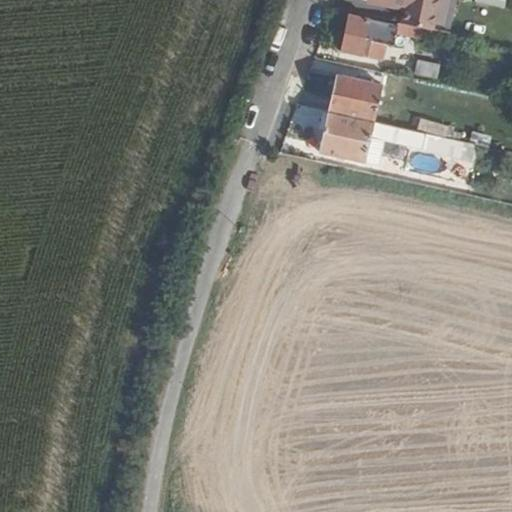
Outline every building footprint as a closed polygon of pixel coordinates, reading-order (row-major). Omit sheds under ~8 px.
[(445,41),(452,0),(362,0),(361,9),(382,13),(383,10),(401,14),(396,31),(445,41)] [(388,55),(393,34),(339,22),(331,60),(352,64),(357,42),(370,45),(369,50),(388,55)] [(416,61),(415,75),(437,77),(438,63),(416,61)] [(367,131),(375,95),(328,85),(319,121),(367,131)] [(357,169),(363,145),(410,154),(410,160),(449,168),(453,149),(367,131),(319,121),(311,160),(357,169)]
